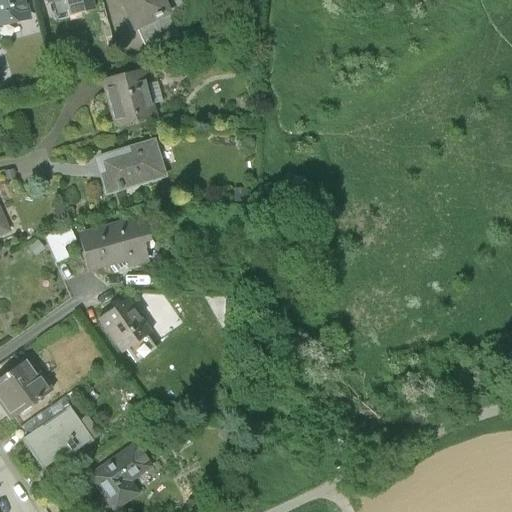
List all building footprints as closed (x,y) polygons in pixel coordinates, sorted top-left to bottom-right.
[(23,0),(0,0),(0,28),(29,21),(23,0)] [(117,0),(133,34),(136,32),(167,17),(170,16),(161,0),(117,0)] [(176,37),(167,17),(136,32),(145,52),(176,37)] [(245,40),(244,27),(230,29),(231,41),(245,40)] [(141,71),(100,83),(113,129),(154,117),(141,71)] [(164,180),(152,143),(94,161),(105,199),(164,180)] [(12,172),(2,174),(4,183),(14,181),(12,172)] [(244,203),(244,191),(232,192),(233,204),(244,203)] [(0,237),(8,234),(0,215),(0,237)] [(76,238),(87,276),(124,265),(126,272),(146,266),(140,248),(149,245),(141,218),(76,238)] [(54,266),(66,260),(61,248),(74,243),(67,229),(41,237),(54,266)] [(43,252),(36,243),(27,251),(34,259),(43,252)] [(124,302),(96,322),(120,355),(147,335),(124,302)] [(22,365),(0,380),(0,413),(7,423),(48,394),(36,376),(32,379),(22,365)] [(218,376),(203,386),(214,404),(229,394),(218,376)] [(195,403),(180,402),(180,411),(195,412),(195,403)] [(67,410),(20,443),(40,472),(74,448),(77,453),(98,438),(85,419),(77,425),(67,410)] [(133,445),(87,479),(94,489),(83,498),(93,511),(96,511),(109,503),(115,511),(118,511),(138,497),(129,485),(151,469),(133,445)]
